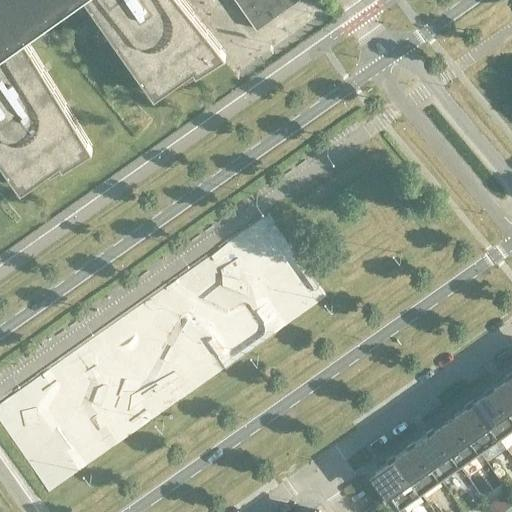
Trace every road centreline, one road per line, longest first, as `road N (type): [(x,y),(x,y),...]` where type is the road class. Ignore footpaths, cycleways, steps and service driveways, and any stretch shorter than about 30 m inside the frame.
road 1 (secondary): [(132,511),(511,244)]
road 2 (secondary): [(376,66),(0,333)]
road 3 (residential): [(316,471),(511,338)]
road 4 (residential): [(376,66),(511,236)]
road 5 (residential): [(511,180),(404,47)]
